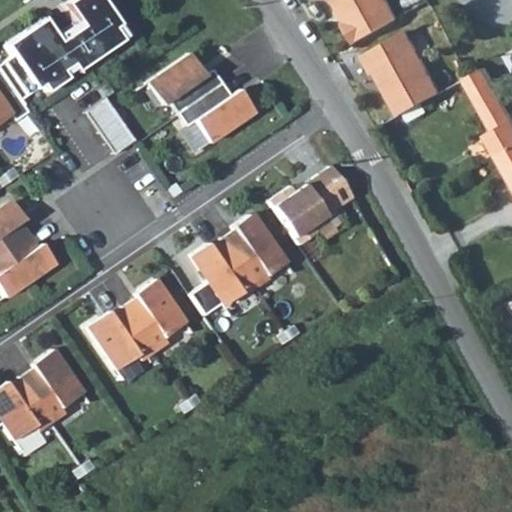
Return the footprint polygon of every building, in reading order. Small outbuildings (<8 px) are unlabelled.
[(48,14),(9,41),(16,51),(7,57),(30,91),(46,81),(50,88),(71,74),(66,67),(75,61),(80,67),(126,36),(118,24),(124,20),(109,0),(70,0),(86,23),(64,38),(48,14)] [(348,22),(358,40),(401,16),(391,0),(340,0),(352,20),(348,22)] [(378,71),(403,113),(444,90),(410,30),(365,56),(375,73),(378,71)] [(176,112),(221,82),(212,68),(199,77),(195,71),(200,68),(189,52),(145,82),(160,103),(167,98),(176,112)] [(0,62),(0,71),(19,99),(30,91),(7,57),(0,62)] [(511,110),(496,81),(487,65),(464,78),(492,128),(485,132),(495,150),(511,140),(511,110)] [(511,73),(496,81),(511,110),(511,73)] [(221,82),(176,112),(185,125),(193,120),(208,141),(253,111),(242,95),(234,101),(221,82)] [(0,119),(11,113),(0,96),(0,119)] [(120,148),(92,106),(72,119),(100,161),(120,148)] [(511,140),(495,150),(511,180),(511,140)] [(328,171),(269,208),(291,244),(325,221),(323,217),(350,200),(328,171)] [(0,251),(27,233),(18,220),(22,217),(11,201),(0,207),(0,251)] [(233,229),(220,238),(253,285),(266,276),(265,274),(283,261),(265,236),(263,237),(247,214),(230,225),(233,229)] [(35,245),(27,233),(0,251),(0,291),(3,296),(29,278),(27,276),(51,260),(40,243),(35,245)] [(205,242),(188,254),(204,277),(202,279),(203,281),(187,292),(202,314),(218,303),(220,305),(238,292),(240,294),(253,285),(220,238),(207,246),(205,242)] [(140,293),(121,306),(152,350),(165,341),(162,336),(183,321),(153,278),(138,289),(140,293)] [(152,350),(121,306),(102,319),(99,315),(84,326),(114,369),(136,354),(139,359),(152,350)] [(38,364),(19,377),(50,421),(63,412),(60,407),(81,392),(51,348),(35,359),(38,364)] [(50,421),(19,377),(0,390),(0,423),(12,440),(33,425),(37,430),(50,421)]
